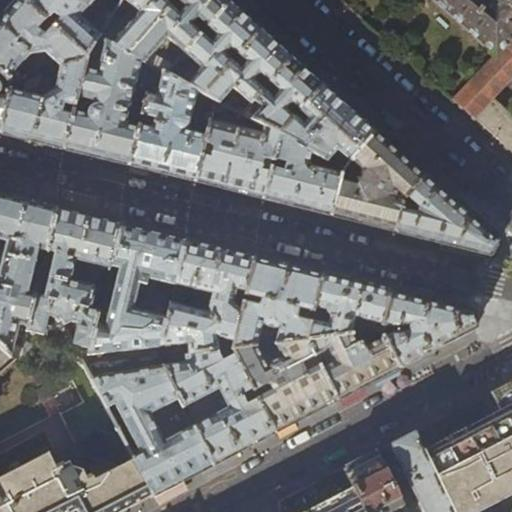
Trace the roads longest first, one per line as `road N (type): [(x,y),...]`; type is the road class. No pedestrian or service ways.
road 1 (residential): [(511,287),(0,162)]
road 2 (residential): [(511,345),(191,511)]
road 3 (residential): [(291,0),(511,202)]
